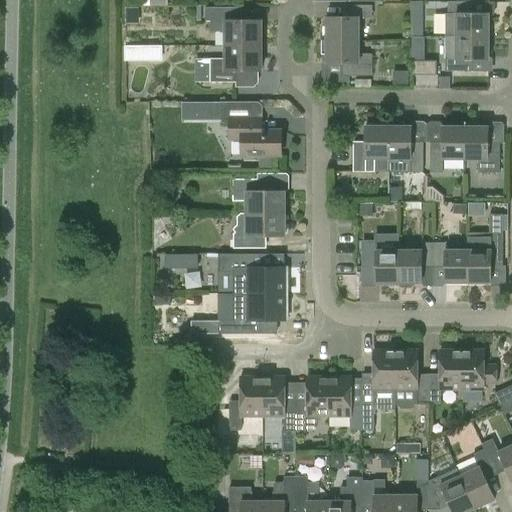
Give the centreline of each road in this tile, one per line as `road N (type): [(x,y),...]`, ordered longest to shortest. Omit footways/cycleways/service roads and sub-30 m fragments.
road 1 (residential): [(328,308),(317,291),(319,103),(301,104),(285,86),(288,14),(296,0)]
road 2 (residential): [(511,317),(328,308)]
road 3 (residential): [(333,98),(511,97)]
road 4 (residential): [(217,349),(327,346),(328,308)]
